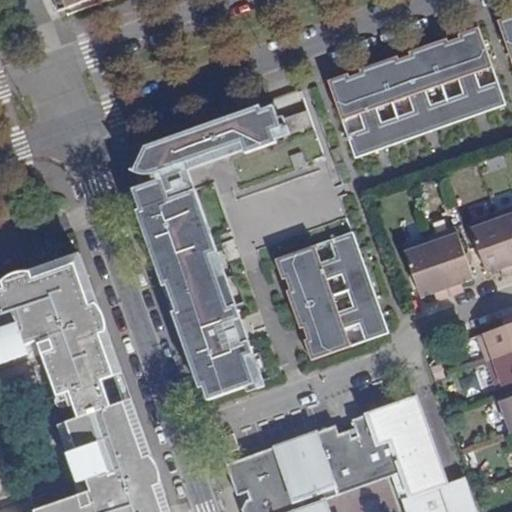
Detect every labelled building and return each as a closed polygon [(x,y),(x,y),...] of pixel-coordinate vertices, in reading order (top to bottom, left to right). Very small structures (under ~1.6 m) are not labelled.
[(63,0),(52,0),(57,12),(67,9),(63,0)] [(63,0),(67,9),(89,1),(90,0),(98,0),(100,4),(112,0),(63,0)] [(511,17),(495,24),(511,72),(511,17)] [(443,42),(408,54),(410,59),(397,65),(395,59),(360,71),(362,77),(348,81),(347,76),(327,83),(353,158),(501,105),(475,30),(457,37),(459,43),(445,47),(443,42)] [(459,43),(457,37),(443,42),(445,47),(459,43)] [(395,59),(397,65),(410,59),(408,54),(395,59)] [(362,77),(360,71),(347,76),(348,81),(362,77)] [(145,175),(149,175),(240,144),(244,154),(314,129),(309,113),(280,124),(272,102),(145,147),(133,173),(137,174),(141,175),(145,175)] [(155,183),(180,175),(187,194),(195,191),(188,172),(244,154),(240,144),(149,175),(155,183)] [(311,148),(299,152),(304,167),(316,163),(311,148)] [(341,166),(336,151),(330,153),(335,167),(341,166)] [(155,183),(130,192),(204,402),(254,384),(245,359),(253,356),(248,342),(222,352),(214,330),(241,321),(236,306),(227,309),(209,258),(218,255),(195,191),(187,194),(180,175),(155,183)] [(511,208),(496,214),(511,259),(511,208)] [(503,278),(511,274),(511,259),(496,214),(469,224),(487,274),(499,269),(503,278)] [(456,228),(429,238),(450,296),(463,291),(460,283),(473,278),(456,228)] [(312,339),(305,342),(312,360),(390,333),(351,234),(277,259),(283,279),(290,276),(295,290),(288,292),(301,329),(307,327),(312,339)] [(450,296),(429,238),(402,248),(420,297),(433,292),(436,300),(450,296)] [(234,241),(222,245),(228,263),(240,259),(234,241)] [(170,511),(80,255),(0,282),(0,356),(40,343),(60,398),(72,394),(82,419),(69,425),(93,494),(40,511),(170,511)] [(218,255),(209,258),(227,309),(236,306),(218,255)] [(290,276),(283,279),(288,292),(295,290),(290,276)] [(214,330),(222,352),(248,342),(241,321),(214,330)] [(511,325),(479,338),(488,363),(511,354),(511,325)] [(307,327),(301,329),(305,342),(312,339),(307,327)] [(511,354),(488,363),(497,390),(511,384),(511,354)] [(326,511),(323,502),(391,478),(403,475),(410,496),(411,498),(447,486),(417,398),(352,421),(356,429),(358,437),(351,439),(349,432),(339,435),(335,426),(227,466),(238,496),(242,495),(249,492),(252,499),(247,501),(245,504),(242,509),(243,511),(326,511)] [(511,398),(501,402),(511,431),(511,398)] [(356,429),(349,432),(351,439),(358,437),(356,429)] [(239,449),(233,433),(216,439),(222,454),(239,449)] [(403,475),(391,478),(398,500),(410,496),(403,475)] [(411,498),(402,501),(405,511),(476,511),(475,508),(473,509),(463,485),(466,483),(465,480),(447,486),(411,498)] [(473,492),(470,482),(463,485),(473,509),(478,507),(473,492)] [(249,492),(242,495),(245,504),(247,501),(252,499),(249,492)]
